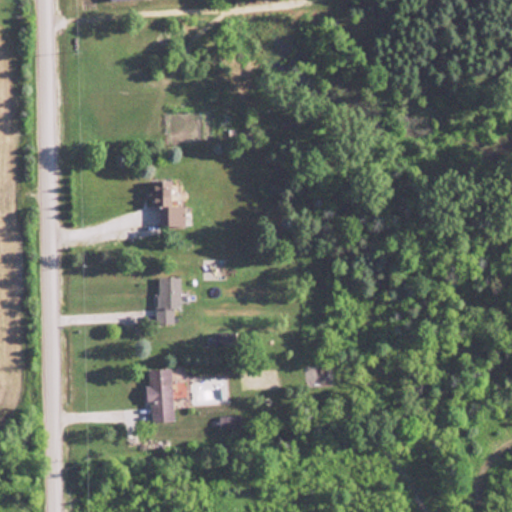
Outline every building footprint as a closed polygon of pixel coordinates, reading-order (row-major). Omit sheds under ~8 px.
[(182,205),(169,206),(168,180),(149,181),(149,207),(157,207),(157,226),(182,225),(182,205)] [(178,277),(154,277),(154,324),(171,324),(171,308),(178,308),(178,277)] [(234,334),(212,333),(212,346),(233,347),(234,334)] [(171,421),(169,368),(145,369),(146,385),(142,385),(143,403),(147,403),(148,422),(171,421)] [(238,415),(217,416),(217,429),(238,428),(238,415)]
